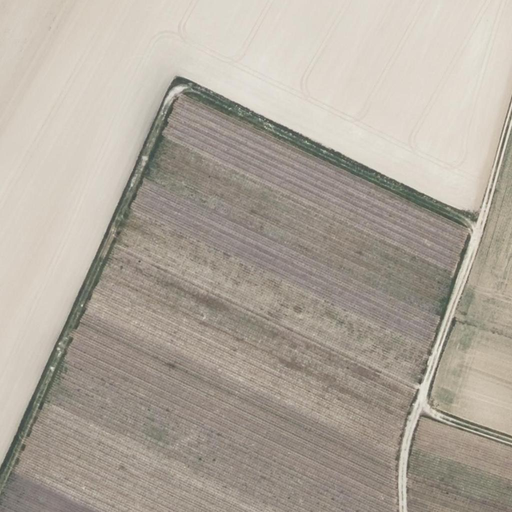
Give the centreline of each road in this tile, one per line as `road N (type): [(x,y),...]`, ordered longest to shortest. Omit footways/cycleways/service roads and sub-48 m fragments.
road 1 (track): [(475,227),(175,79),(0,489)]
road 2 (track): [(401,511),(398,449),(511,114)]
